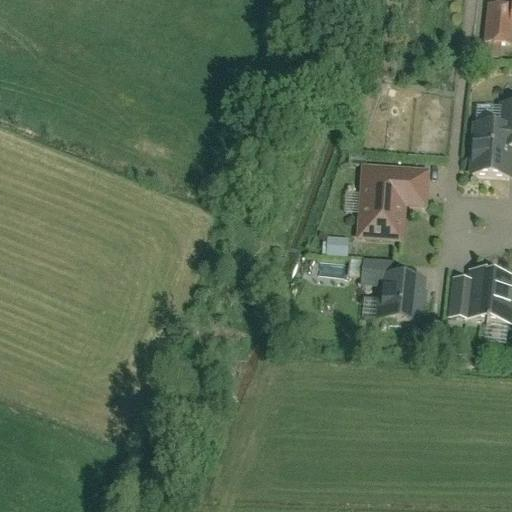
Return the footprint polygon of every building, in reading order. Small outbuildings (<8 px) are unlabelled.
[(511,0),(496,0),(497,6),(478,6),(478,59),(503,60),(504,38),(511,38),(511,0)] [(511,158),(511,113),(490,113),(490,158),(511,158)] [(456,134),(457,187),(487,186),(486,134),(456,134)] [(420,215),(421,181),(350,179),(348,244),(394,245),(395,214),(420,215)] [(311,244),(312,263),(339,262),(338,242),(311,244)] [(461,275),(458,328),(509,331),(511,277),(461,275)] [(353,327),(413,327),(412,279),(353,279),(353,327)] [(434,286),(432,327),(451,328),(453,287),(434,286)]
